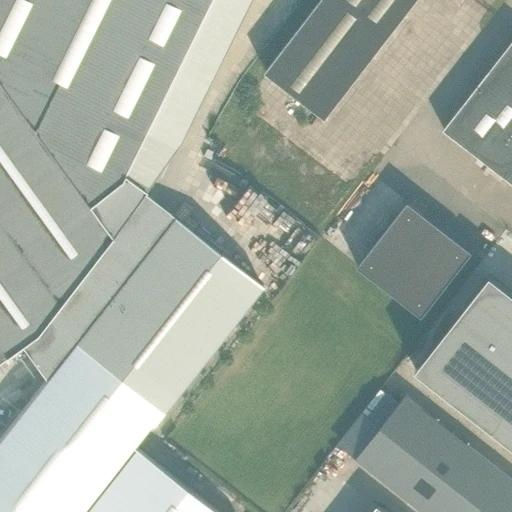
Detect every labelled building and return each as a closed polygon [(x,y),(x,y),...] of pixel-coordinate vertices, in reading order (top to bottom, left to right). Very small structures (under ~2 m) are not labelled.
[(0,0),(0,359),(35,334),(110,237),(88,206),(120,180),(209,0),(0,0)] [(325,117),(414,0),(320,0),(266,71),(325,117)] [(511,182),(511,40),(443,129),(511,182)] [(421,316),(472,252),(407,201),(357,266),(421,316)] [(174,216),(0,436),(0,511),(220,511),(135,445),(261,285),(174,216)] [(511,292),(489,274),(415,370),(511,445),(511,292)] [(423,511),(511,511),(511,479),(405,395),(355,458),(423,511)]
